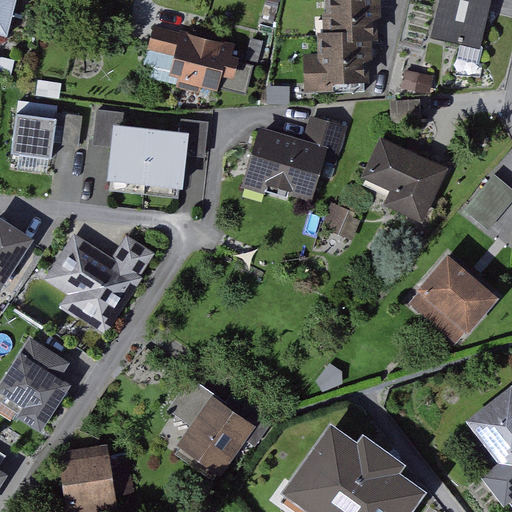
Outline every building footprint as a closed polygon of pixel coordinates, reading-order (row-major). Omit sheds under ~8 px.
[(24,1),(20,0),(0,0),(0,45),(10,49),(24,1)] [(398,0),(330,0),(333,37),(318,38),(323,95),(376,91),(373,51),(388,50),(385,8),(399,7),(398,0)] [(501,0),(449,0),(440,38),(489,50),(501,0)] [(238,50),(179,39),(170,81),(230,93),(238,50)] [(405,85),(429,91),(433,77),(408,71),(405,85)] [(58,117),(23,111),(15,157),(51,162),(58,117)] [(307,138),(263,125),(245,186),(267,192),(269,184),(314,197),(326,158),(341,163),(352,125),(314,114),(307,138)] [(192,131),(118,123),(112,179),(186,187),(192,131)] [(450,174),(389,146),(373,181),(399,193),(392,207),(427,224),(450,174)] [(511,185),(495,171),(464,208),(489,229),(511,202),(511,185)] [(319,248),(343,255),(353,218),(329,211),(319,248)] [(40,244),(6,219),(0,226),(0,288),(4,292),(40,244)] [(161,256),(132,236),(119,255),(85,232),(56,276),(80,293),(72,304),(110,330),(161,256)] [(503,303),(452,263),(418,307),(469,347),(503,303)] [(80,369),(36,344),(6,395),(49,420),(80,369)] [(511,467),(511,397),(507,391),(465,426),(505,474),(511,467)] [(257,423),(211,392),(176,443),(221,475),(257,423)] [(409,511),(426,489),(331,419),(281,487),(314,511),(409,511)] [(120,452),(73,455),(76,509),(123,506),(120,452)] [(0,488),(9,475),(0,469),(0,488)]
